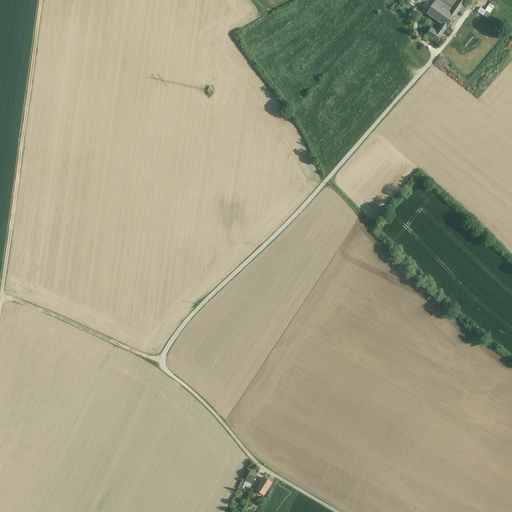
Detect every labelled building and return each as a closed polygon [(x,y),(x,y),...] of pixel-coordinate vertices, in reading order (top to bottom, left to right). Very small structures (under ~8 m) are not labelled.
[(435,0),(434,3),(447,13),(451,7),(456,0),(435,0)] [(459,0),(453,9),(450,14),(454,17),(458,12),(462,15),(466,10),(462,7),(466,0),(459,0)] [(477,12),(487,18),(496,4),(491,1),(485,10),(481,7),(477,12)] [(397,2),(390,8),(393,11),(400,5),(397,2)] [(447,13),(434,3),(426,14),(442,25),(447,28),(455,18),(454,17),(450,14),(447,13)] [(436,32),(431,29),(426,36),(429,39),(429,38),(437,43),(442,36),(441,36),(447,28),(442,25),(436,32)] [(257,474),(251,471),(248,478),(250,479),(248,482),(252,484),(257,474)] [(263,478),(255,491),(263,496),(271,483),(263,478)] [(242,480),(238,488),(243,491),(247,483),(242,480)]
